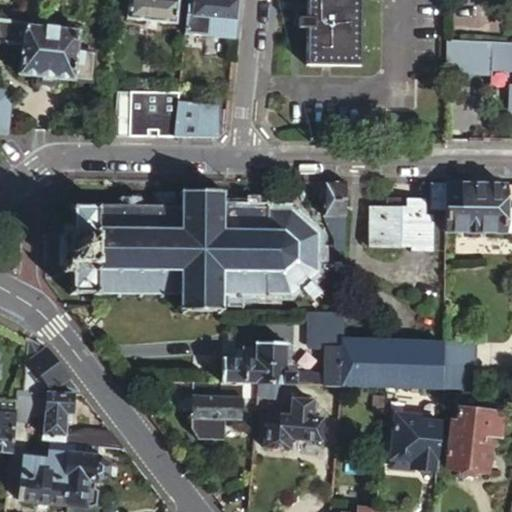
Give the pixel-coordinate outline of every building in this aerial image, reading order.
[(176,0),(124,0),(124,5),(123,16),(175,22),(176,0)] [(238,0),(185,0),(183,35),(234,40),(238,0)] [(303,62),(358,64),(359,0),(303,0),(303,7),(297,7),(297,25),(304,26),(303,62)] [(23,19),(0,16),(0,41),(18,43),(16,71),(74,77),(75,72),(92,74),(94,49),(77,47),(78,27),(43,23),(44,17),(34,17),(34,23),(23,22),(23,19)] [(511,46),(448,44),(446,75),(490,76),(490,71),(511,71),(511,88),(510,88),(509,116),(511,115),(511,46)] [(172,137),(176,103),(177,93),(115,92),(110,137),(172,137)] [(215,138),(217,108),(176,103),(172,137),(215,138)] [(343,182),(320,182),(320,219),(322,219),(342,220),(343,182)] [(444,184),(428,184),(426,211),(443,211),(444,184)] [(443,211),(442,236),(503,238),(504,235),(511,234),(511,212),(504,212),(504,185),(444,184),(443,211)] [(137,192),(135,192),(133,192),(133,195),(124,195),(124,192),(121,192),(121,195),(118,195),(118,198),(122,198),(122,204),(117,204),(117,207),(98,207),(98,204),(94,203),(93,208),(79,207),(80,205),(69,206),(69,214),(72,215),(72,229),(64,228),(62,226),(60,229),(62,231),(62,242),(59,240),(58,245),(62,247),(62,258),(59,257),(59,263),(61,263),(62,274),(59,279),(63,281),(65,277),(71,278),(71,289),(68,289),(68,298),(76,298),(77,295),(92,295),(92,299),(98,298),(98,295),(116,296),(116,299),(121,299),(121,296),(139,297),(139,300),(145,300),(145,297),(169,297),(169,300),(174,301),(173,311),(169,311),(169,315),(172,315),(173,317),(177,317),(177,320),(181,320),(182,316),(211,317),(211,321),(216,320),(216,317),(220,317),(220,314),(223,314),(224,310),(220,310),(220,300),(224,301),(224,297),(236,298),(236,301),(241,301),(242,298),(255,298),(254,301),(261,301),(261,298),(265,298),(265,295),(289,296),(291,299),(294,296),(292,295),(302,286),(304,288),(306,285),(305,284),(312,276),(315,277),(317,274),(313,272),(313,234),(316,231),(314,229),(311,231),(304,223),(306,221),(303,218),(300,220),(292,213),(294,209),(290,208),(288,212),(265,211),(262,208),(262,206),(258,206),(258,209),(243,209),(243,206),(237,206),(237,209),(226,209),(226,205),(221,205),(221,199),(225,199),(225,195),(221,195),(221,193),(219,193),(219,188),(214,188),(213,192),(185,191),(185,187),(180,188),(180,193),(177,192),(177,195),(173,195),(172,199),(176,199),(176,205),(172,204),(171,208),(161,208),(161,205),(157,205),(156,208),(140,208),(140,204),(137,204),(137,198),(139,198),(139,195),(137,195),(137,192)] [(387,195),(387,206),(403,206),(403,196),(387,195)] [(403,206),(387,206),(362,205),(362,245),(406,245),(406,249),(427,250),(426,216),(419,216),(419,196),(403,196),(403,206)] [(342,220),(322,219),(333,246),(332,259),(341,259),(342,220)] [(339,340),(339,327),(312,327),(311,351),(323,351),(323,376),(297,375),(295,378),(292,375),(285,375),(286,347),(255,346),(254,351),(245,351),(244,363),(221,362),(220,385),(239,385),(255,386),(276,386),(337,387),(339,340)] [(48,345),(29,335),(19,388),(32,388),(42,389),(76,390),(82,390),(48,345)] [(337,387),(382,389),(438,390),(439,343),(339,340),(337,387)] [(439,343),(438,390),(441,390),(470,391),(472,344),(439,343)] [(239,385),(220,385),(189,384),(187,425),(196,437),(220,437),(221,420),(237,421),(239,385)] [(276,386),(255,386),(255,400),(276,401),(276,386)] [(32,388),(19,388),(18,393),(17,404),(16,422),(29,424),(29,417),(32,388)] [(42,389),(32,388),(29,417),(40,417),(42,389)] [(40,417),(39,440),(126,448),(112,431),(80,428),(76,430),(66,430),(68,412),(74,412),(76,390),(42,389),(40,417)] [(9,403),(17,404),(18,393),(10,393),(9,403)] [(380,424),(382,398),(372,398),(370,424),(380,424)] [(9,403),(0,401),(0,449),(13,450),(16,422),(17,404),(9,403)] [(310,401),(287,401),(287,413),(262,413),(260,457),(289,457),(290,447),(320,448),(321,421),(309,420),(310,401)] [(434,470),(438,425),(421,423),(423,407),(398,404),(397,419),(392,418),(387,464),(409,466),(408,468),(409,468),(409,469),(410,469),(412,468),(414,473),(427,474),(431,469),(434,470)] [(480,414),(455,412),(453,424),(448,424),(444,469),(486,473),(489,440),(499,441),(501,415),(497,415),(498,405),(481,404),(480,414)] [(66,456),(62,505),(67,505),(66,511),(94,511),(96,493),(92,490),(92,486),(104,480),(105,463),(100,458),(95,458),(95,453),(84,452),(84,458),(66,456)] [(66,456),(49,454),(49,460),(23,458),(20,500),(62,505),(66,456)]
